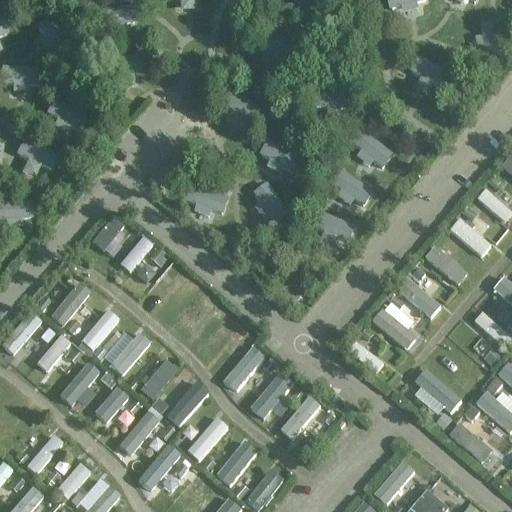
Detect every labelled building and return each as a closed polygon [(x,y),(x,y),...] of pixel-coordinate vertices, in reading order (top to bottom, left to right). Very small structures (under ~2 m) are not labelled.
[(327,2),(326,0),(307,0),(312,9),(327,2)] [(429,4),(427,0),(385,0),(390,14),(429,4)] [(136,9),(96,13),(97,30),(137,27),(136,9)] [(75,52),(50,20),(37,30),(61,62),(75,52)] [(0,41),(8,38),(2,22),(0,23),(0,41)] [(505,65),(497,25),(480,28),(488,69),(505,65)] [(293,65),(301,49),(265,30),(256,47),(293,65)] [(146,78),(147,60),(107,58),(106,76),(146,78)] [(455,80),(418,60),(410,75),(447,95),(455,80)] [(41,90),(41,72),(1,71),(1,88),(41,90)] [(265,113),(230,94),(221,109),(257,128),(265,113)] [(355,96),(316,94),(315,111),(354,114),(355,96)] [(90,120),(54,102),(46,118),(82,136),(90,120)] [(395,160),(363,135),(353,148),(384,173),(395,160)] [(60,162),(24,144),(16,160),(52,178),(60,162)] [(295,178),(303,163),(268,145),(260,159),(295,178)] [(511,162),(510,161),(500,173),(511,183),(511,162)] [(376,196),(341,174),(332,189),(366,211),(376,196)] [(493,179),(487,185),(494,192),(500,185),(493,179)] [(291,220),(267,188),(254,197),(278,230),(291,220)] [(228,203),(191,189),(185,205),(223,218),(228,203)] [(511,219),(511,218),(483,192),(474,202),(504,228),(511,219)] [(0,225),(34,224),(33,206),(0,207),(0,225)] [(467,210),(461,216),(471,225),(477,218),(467,210)] [(356,230),(318,215),(312,231),(350,246),(356,230)] [(123,231),(111,222),(91,248),(103,257),(123,231)] [(491,251),(459,224),(449,235),(481,263),(491,251)] [(131,232),(125,240),(130,245),(137,237),(131,232)] [(447,237),(441,243),(451,252),(457,245),(447,237)] [(152,250),(142,242),(119,270),(129,278),(152,250)] [(157,251),(148,261),(159,270),(164,263),(161,260),(164,257),(157,251)] [(467,280),(434,252),(425,263),(458,290),(467,280)] [(167,298),(190,277),(181,267),(187,262),(179,254),(151,281),(167,298)] [(415,269),(408,277),(418,286),(425,277),(415,269)] [(179,308),(200,326),(208,317),(204,313),(222,291),(206,276),(179,308)] [(511,290),(504,283),(493,295),(511,311),(511,290)] [(440,312),(409,285),(399,296),(430,324),(440,312)] [(62,333),(90,298),(77,288),(50,323),(62,333)] [(394,299),(388,305),(398,314),(404,307),(394,299)] [(44,300),(37,308),(43,313),(50,305),(44,300)] [(220,306),(211,317),(218,323),(227,312),(220,306)] [(119,325),(107,315),(80,346),(92,356),(119,325)] [(417,343),(382,315),(372,327),(407,355),(417,343)] [(511,345),(511,344),(482,317),(474,326),(504,354),(511,345)] [(40,327),(28,318),(0,350),(12,360),(40,327)] [(73,322),(64,332),(71,337),(79,327),(73,322)] [(47,332),(39,342),(46,348),(54,338),(47,332)] [(365,332),(360,339),(367,344),(373,337),(365,332)] [(249,334),(240,345),(246,351),(255,340),(249,334)] [(149,349),(138,340),(110,371),(121,381),(149,349)] [(70,350),(60,341),(37,369),(46,377),(70,350)] [(383,369),(355,347),(347,357),(376,379),(383,369)] [(77,351),(68,362),(74,367),(83,356),(77,351)] [(99,351),(92,359),(98,364),(105,356),(99,351)] [(492,352),(483,362),(494,371),(502,362),(492,352)] [(265,363),(253,353),(223,388),(236,398),(265,363)] [(267,365),(262,370),(270,377),(275,371),(267,365)] [(177,376),(166,366),(140,396),(152,406),(177,376)] [(99,379),(87,369),(59,401),(71,411),(99,379)] [(511,371),(508,369),(498,381),(511,392),(511,371)] [(461,406),(426,375),(414,389),(450,419),(461,406)] [(101,377),(94,384),(101,389),(107,382),(101,377)] [(294,389),(280,378),(251,415),(264,426),(294,389)] [(494,382),(485,392),(491,397),(500,387),(494,382)] [(132,383),(126,390),(132,396),(138,388),(132,383)] [(468,383),(462,390),(470,396),(476,390),(468,383)] [(210,400),(198,388),(166,422),(179,434),(210,400)] [(298,393),(291,400),(297,405),(303,397),(298,393)] [(127,404),(116,394),(94,419),(105,429),(127,404)] [(331,404),(333,406),(339,400),(336,397),(331,404)] [(511,437),(511,419),(487,398),(476,410),(510,440),(511,437)] [(158,402),(151,410),(160,418),(167,410),(158,402)] [(320,412),(309,403),(281,436),(293,446),(320,412)] [(132,406),(126,413),(132,418),(138,411),(132,406)] [(471,409),(464,418),(471,424),(479,416),(471,409)] [(328,415),(322,423),(328,428),(334,420),(328,415)] [(444,416),(435,427),(443,434),(452,423),(444,416)] [(158,427),(146,417),(118,452),(130,461),(158,427)] [(228,433),(217,423),(188,457),(199,467),(228,433)] [(493,456),(460,429),(449,441),(482,469),(493,456)] [(169,430),(160,440),(166,445),(175,435),(169,430)] [(62,450),(53,441),(26,473),(35,481),(62,450)] [(258,458),(244,447),(217,481),(231,492),(258,458)] [(179,461),(166,451),(137,486),(150,497),(179,461)] [(23,456),(17,463),(22,468),(28,460),(23,456)] [(209,462),(203,470),(209,475),(215,467),(209,462)] [(181,467),(173,477),(179,482),(187,472),(181,467)] [(415,477),(403,467),(375,501),(387,511),(415,477)] [(0,489),(11,476),(2,468),(0,470),(0,489)] [(90,479),(79,469),(55,496),(65,505),(90,479)] [(52,474),(44,484),(51,490),(59,480),(52,474)] [(264,511),(284,486),(271,476),(246,508),(251,511),(264,511)] [(18,480),(9,490),(16,495),(25,485),(18,480)] [(242,488),(233,499),(239,503),(248,492),(242,488)] [(217,491),(209,501),(214,506),(223,496),(217,491)] [(111,511),(120,502),(109,492),(90,511),(111,511)] [(34,511),(42,503),(32,494),(15,511),(34,511)] [(78,496),(70,506),(75,510),(78,508),(83,501),(78,496)] [(446,511),(429,497),(415,511),(446,511)]
